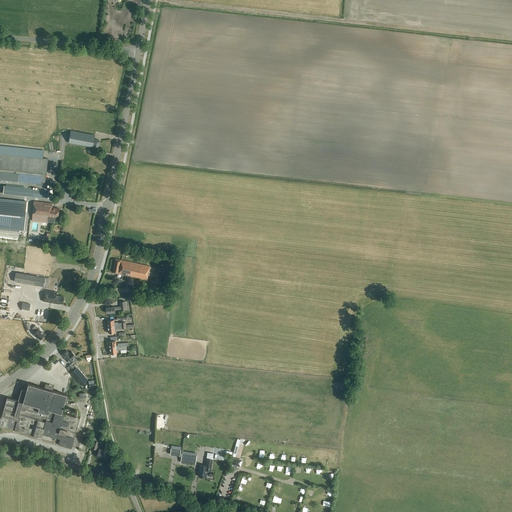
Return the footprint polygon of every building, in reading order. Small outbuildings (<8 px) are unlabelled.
[(98,149),(99,140),(94,139),(95,135),(71,130),(68,142),(92,147),(98,149)] [(0,182),(45,187),(45,186),(46,176),(48,159),(0,153),(0,182)] [(45,186),(45,187),(45,190),(4,185),(3,194),(48,198),(49,187),(45,186)] [(0,227),(24,230),(27,201),(0,198),(0,227)] [(31,221),(47,222),(47,216),(58,217),(59,208),(52,207),(52,203),(34,201),(31,221)] [(115,259),(112,272),(147,279),(150,266),(115,259)] [(31,272),(32,266),(11,263),(10,267),(22,268),(21,271),(31,272)] [(45,277),(24,274),(16,272),(14,281),(44,287),(45,277)] [(173,276),(165,274),(162,273),(160,278),(164,279),(162,289),(170,291),(173,276)] [(63,304),(64,297),(56,295),(56,291),(44,289),(42,301),(59,304),(59,303),(63,304)] [(7,300),(7,305),(1,305),(1,308),(0,308),(0,316),(9,317),(9,314),(10,314),(10,307),(11,307),(11,300),(7,300)] [(120,306),(106,307),(106,314),(115,313),(114,310),(119,310),(126,310),(125,301),(119,302),(120,306)] [(40,339),(45,334),(34,325),(32,328),(35,332),(34,334),(40,339)] [(126,349),(126,346),(110,347),(110,354),(111,357),(116,357),(116,354),(117,354),(116,349),(117,349),(118,350),(126,349)] [(67,350),(62,354),(63,355),(67,360),(70,363),(75,359),(74,358),(76,356),(72,351),(69,353),(67,350)] [(71,363),(68,366),(72,372),(76,369),(71,363)] [(0,426),(32,435),(71,447),(79,418),(64,414),(64,413),(62,412),(67,394),(28,383),(26,390),(21,389),(18,400),(7,397),(1,419),(0,418),(0,426)] [(99,449),(96,456),(106,460),(109,452),(99,449)] [(210,470),(212,459),(213,453),(207,452),(205,465),(199,464),(199,469),(198,476),(206,477),(207,470),(210,470)] [(182,453),(180,462),(195,464),(197,455),(182,453)] [(242,460),(233,457),(231,464),(232,464),(232,466),(237,468),(237,466),(240,467),(242,460)]
